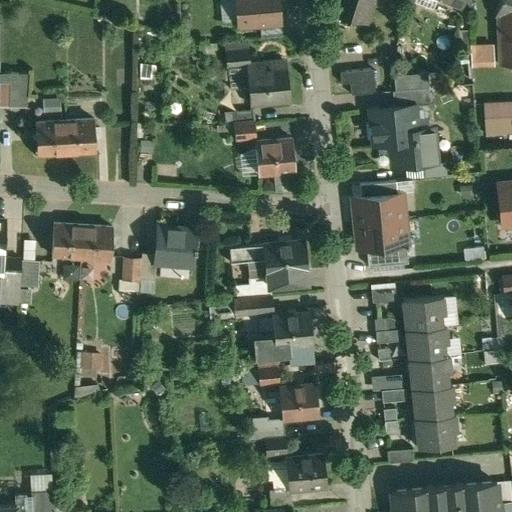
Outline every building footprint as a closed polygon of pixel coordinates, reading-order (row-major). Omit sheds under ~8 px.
[(235,0),(239,29),(280,25),(277,0),(235,0)] [(338,0),(335,11),(353,16),(354,15),(366,19),(371,0),(338,0)] [(511,0),(500,0),(495,15),(511,21),(511,0)] [(511,21),(497,16),(499,65),(511,64),(511,21)] [(247,41),(225,43),(227,69),(249,67),(249,65),(247,41)] [(474,43),(474,66),(497,66),(497,43),(474,43)] [(285,62),(249,65),(249,67),(227,69),(229,91),(249,89),(251,105),(288,102),(285,62)] [(372,69),(340,72),(341,84),(349,83),(351,95),(375,93),(372,69)] [(26,76),(0,75),(0,107),(25,108),(26,76)] [(418,89),(393,91),(394,106),(414,105),(414,106),(420,105),(418,89)] [(45,115),(63,114),(61,98),(44,100),(45,115)] [(511,102),(484,104),(485,135),(511,134),(511,102)] [(394,106),(370,109),(371,119),(366,125),(367,138),(373,143),(374,145),(390,143),(392,167),(437,163),(434,128),(417,129),(414,106),(414,105),(394,106)] [(253,111),(231,113),(232,125),(234,125),(255,123),(253,111)] [(95,122),(67,123),(67,154),(96,153),(95,122)] [(67,123),(37,125),(39,156),(67,154),(67,123)] [(255,123),(234,125),(235,140),(256,138),(255,123)] [(289,141),(256,145),(259,177),(292,173),(289,141)] [(395,181),(359,184),(360,196),(396,192),(395,181)] [(511,181),(498,183),(502,226),(511,225),(511,181)] [(360,196),(353,197),(355,223),(403,218),(401,192),(396,192),(360,196)] [(403,218),(355,223),(358,249),(366,248),(406,245),(403,218)] [(83,225),(54,223),(52,256),(81,258),(83,225)] [(111,227),(83,225),(81,258),(108,260),(111,227)] [(195,231),(158,228),(156,256),(155,264),(157,264),(193,267),(195,253),(196,253),(197,247),(194,247),(195,231)] [(303,241),(229,249),(230,264),(247,263),(249,279),(268,277),(269,287),(271,287),(307,283),(303,241)] [(406,245),(366,248),(368,267),(408,263),(406,245)] [(156,256),(142,255),(141,281),(155,282),(157,264),(155,264),(156,256)] [(21,261),(2,259),(1,275),(0,275),(0,305),(18,306),(19,288),(21,261)] [(121,259),(119,282),(139,283),(141,260),(121,259)] [(39,262),(21,261),(19,288),(37,289),(39,262)] [(268,277),(249,279),(249,286),(233,287),(235,301),(272,297),(271,287),(269,287),(268,277)] [(139,283),(119,282),(118,292),(138,293),(139,283)] [(395,289),(371,291),(372,303),(396,301),(395,289)] [(443,296),(403,300),(406,330),(442,327),(442,326),(441,314),(445,314),(443,296)] [(235,301),(233,301),(235,316),(273,312),(272,297),(235,301)] [(309,313),(272,317),(274,339),(254,341),(255,360),(289,357),(290,366),(314,363),(309,313)] [(386,319),(374,320),(376,332),(388,331),(386,319)] [(442,327),(406,330),(409,360),(445,356),(444,343),(448,343),(446,325),(442,326),(442,327)] [(388,331),(376,332),(377,344),(400,342),(399,330),(388,331)] [(389,349),(377,350),(379,362),(390,361),(389,349)] [(83,376),(112,374),(110,351),(81,353),(83,376)] [(445,356),(409,360),(412,390),(448,386),(447,373),(451,373),(449,355),(445,356)] [(390,361),(379,362),(380,374),(403,371),(402,360),(390,361)] [(278,368),(258,370),(258,371),(259,385),(279,383),(278,368)] [(258,371),(240,372),(242,387),(259,385),(258,371)] [(392,378),(380,380),(382,391),(394,390),(392,378)] [(448,386),(412,390),(415,420),(451,416),(451,415),(450,403),(454,403),(452,385),(448,386)] [(314,387),(279,390),(281,422),(317,419),(314,387)] [(394,390),(382,391),(383,403),(407,401),(405,389),(394,390)] [(395,410),(384,411),(385,422),(397,421),(395,410)] [(451,416),(415,420),(419,449),(454,446),(453,433),(457,433),(455,415),(451,415),(451,416)] [(398,433),(397,421),(385,422),(386,434),(398,433)] [(283,425),(255,428),(257,442),(265,442),(285,439),(283,425)] [(285,439),(265,442),(266,457),(287,455),(285,439)] [(412,450),(388,453),(389,465),(413,462),(412,450)] [(323,455),(286,459),(286,463),(268,465),(269,482),(273,481),(274,492),(274,493),(290,491),(326,488),(323,455)] [(433,489),(426,490),(424,492),(392,495),(393,511),(498,511),(496,485),(464,488),(462,486),(455,487),(453,489),(435,491),(433,489)] [(290,491),(274,493),(274,492),(270,492),(271,511),(273,511),(292,510),(290,491)] [(52,511),(52,493),(30,494),(31,511),(52,511)]
